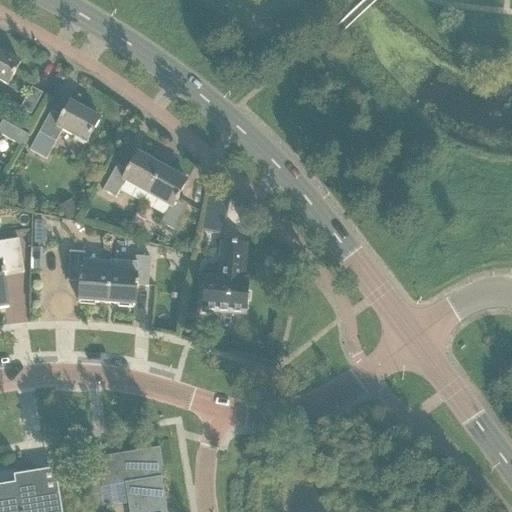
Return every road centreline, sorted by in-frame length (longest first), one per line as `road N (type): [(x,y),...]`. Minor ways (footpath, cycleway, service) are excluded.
road 1 (secondary): [(409,343),(326,228),(227,120),(165,69),(52,0)]
road 2 (unclassified): [(195,398),(234,415),(320,411),(409,343)]
road 3 (unclassified): [(0,381),(50,373),(135,381),(195,398)]
road 4 (secondary): [(511,475),(409,343)]
